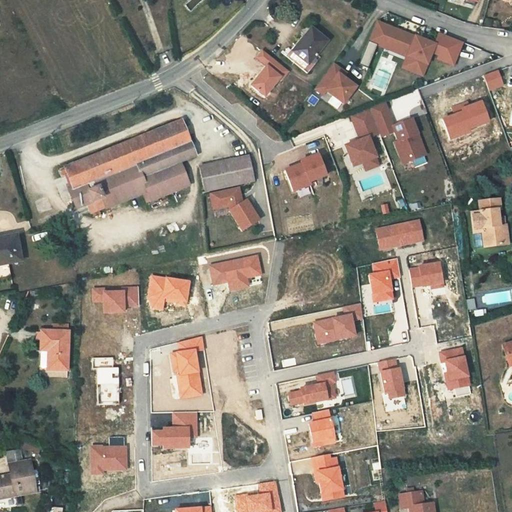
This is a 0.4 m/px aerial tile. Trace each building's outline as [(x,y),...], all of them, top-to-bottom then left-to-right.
[(408,72),(419,76),(428,53),(435,56),(434,59),(450,65),(459,42),(435,33),(431,45),(393,30),(372,22),(365,42),(374,45),(385,49),(386,44),(415,55),(408,72)] [(285,58),(301,70),(323,42),(308,30),(285,58)] [(374,45),(365,42),(356,65),(365,68),(374,45)] [(385,49),(403,56),(399,68),(408,72),(415,55),(386,44),(385,49)] [(327,66),(321,74),(329,81),(333,76),(337,79),(340,75),(327,66)] [(502,84),(497,71),(485,75),(490,89),(502,84)] [(329,81),(321,74),(311,87),(320,93),(323,89),(340,102),(353,85),(340,75),(337,79),(333,76),(329,81)] [(452,107),(455,114),(444,118),(452,139),(472,132),(470,128),(489,121),(482,101),(468,106),(467,102),(452,107)] [(382,102),(366,108),(369,115),(385,109),(382,102)] [(347,115),(351,124),(370,117),(369,115),(366,108),(347,115)] [(385,109),(369,115),(370,117),(376,133),(378,137),(391,131),(395,141),(392,142),(397,156),(405,153),(408,160),(410,160),(421,155),(423,154),(409,118),(391,125),(385,109)] [(376,133),(370,117),(351,124),(357,140),(342,146),(351,166),(361,162),(373,157),(374,157),(366,137),(376,133)] [(195,155),(180,120),(60,169),(76,208),(86,205),(90,214),(136,196),(135,193),(143,191),(148,202),(189,184),(179,161),(195,155)] [(405,153),(397,156),(400,163),(408,160),(405,153)] [(421,155),(410,160),(412,166),(424,162),(421,155)] [(253,182),(248,156),(198,166),(203,192),(253,182)] [(296,167),(279,173),(287,194),(305,188),(304,185),(321,178),(313,157),(295,164),(296,167)] [(373,157),(361,162),(364,170),(376,165),(373,157)] [(239,200),(237,189),(208,195),(211,211),(226,208),(229,212),(228,213),(241,229),(257,217),(243,199),(237,204),(235,201),(239,200)] [(499,232),(498,225),(496,210),(499,209),(498,198),(478,201),(479,211),(471,212),(473,233),(481,232),(482,241),(491,240),(493,247),(507,245),(505,231),(499,232)] [(423,240),(419,220),(377,229),(381,249),(423,240)] [(0,266),(20,262),(15,237),(0,239),(0,266)] [(483,248),(493,247),(491,240),(482,241),(483,248)] [(214,284),(228,281),(230,290),(248,286),(246,278),(261,274),(257,256),(210,266),(214,284)] [(393,298),(390,278),(399,277),(397,259),(373,264),(374,274),(370,275),(374,301),(393,298)] [(443,286),(440,262),(419,265),(420,268),(411,269),(413,286),(430,284),(431,288),(443,286)] [(148,297),(152,308),(163,310),(164,299),(186,303),(190,282),(151,276),(148,297)] [(105,289),(93,289),(93,301),(104,301),(104,313),(125,312),(125,306),(138,306),(137,288),(122,288),(122,291),(105,291),(105,289)] [(472,297),(465,298),(466,308),(473,307),(472,297)] [(356,336),(353,321),(362,319),(361,304),(344,308),(345,316),(314,322),(319,344),(356,336)] [(67,334),(42,332),(41,352),(48,352),(47,369),(64,370),(67,334)] [(195,351),(203,350),(201,337),(178,342),(180,352),(171,354),(174,374),(178,374),(182,398),(201,395),(195,351)] [(447,389),(455,388),(456,396),(471,393),(469,385),(470,385),(463,348),(440,353),(447,389)] [(48,352),(41,352),(39,368),(47,369),(48,352)] [(118,368),(112,368),(112,357),(92,358),(92,369),(97,369),(98,404),(119,404),(118,368)] [(385,393),(389,392),(390,398),(405,395),(400,369),(397,369),(395,360),(379,363),(385,393)] [(302,391),(289,393),(292,405),(304,402),(305,405),(335,398),(332,384),(335,383),(333,373),(316,376),(318,384),(301,388),(302,391)] [(313,413),(315,422),(309,423),(314,446),(334,442),(328,410),(313,413)] [(164,431),(152,431),(153,445),(164,445),(164,447),(189,447),(189,436),(197,435),(196,413),(173,413),(173,427),(164,427),(164,431)] [(103,446),(91,447),(91,474),(103,473),(103,470),(126,469),(126,448),(124,448),(124,438),(109,438),(110,448),(103,448),(103,446)] [(337,458),(330,459),(329,455),(312,458),(317,483),(320,483),(323,501),(344,497),(337,458)] [(0,498),(34,495),(30,464),(10,466),(11,476),(0,477),(0,498)] [(279,511),(275,482),(259,485),(260,495),(248,496),(247,494),(235,496),(237,511),(279,511)] [(407,507),(407,511),(430,511),(429,503),(421,504),(419,492),(398,495),(400,508),(407,507)] [(384,511),(383,502),(373,503),(374,511),(384,511)]
